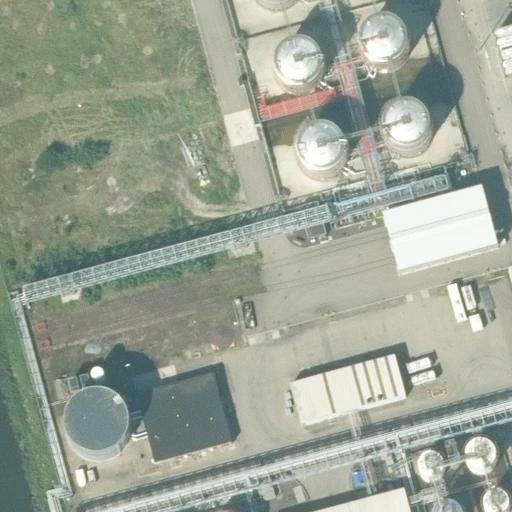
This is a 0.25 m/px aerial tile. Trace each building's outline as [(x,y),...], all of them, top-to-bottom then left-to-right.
[(256,0),(261,6),(268,11),(276,13),(284,12),(291,9),(297,3),(298,0),(256,0)] [(366,64),(372,70),(380,73),(388,73),(396,71),(403,66),(407,59),(409,51),(408,42),(404,35),(398,29),(390,26),(382,26),(374,29),(367,34),(363,41),(361,49),(362,57),(366,64)] [(284,90),(291,95),(299,97),(308,96),(315,92),(321,86),(324,78),(325,70),(322,62),(317,55),(310,51),(302,49),(294,50),(286,54),(281,60),(277,67),(277,76),(279,84),(284,90)] [(389,149),(395,154),(403,158),(411,158),(419,156),(426,151),(430,144),(432,136),(431,127),(427,120),(421,114),(414,111),(405,110),(397,113),(391,118),(386,125),(384,133),(385,141),(389,149)] [(305,173),(312,178),(321,181),(329,181),(337,178),(344,171),(347,164),(348,155),(345,147),(340,140),(333,135),(324,134),(315,135),(308,140),(302,147),(300,156),(301,165),(305,173)] [(481,192),(382,218),(386,235),(393,260),(397,277),(496,251),(492,234),(485,208),(481,192)] [(318,204),(299,209),(308,242),(326,237),(318,204)] [(294,220),(284,222),(287,232),(297,229),(294,220)] [(219,339),(196,344),(198,355),(221,350),(219,339)] [(301,428),(406,399),(405,398),(442,388),(437,367),(400,377),(395,360),(290,388),(301,428)] [(155,466),(232,445),(213,376),(136,397),(155,466)] [(60,421),(58,431),(60,441),(65,450),(72,458),(81,462),(91,464),(101,462),(110,458),(117,450),(121,441),(123,431),(121,421),(117,412),(110,405),(101,401),(91,399),(81,401),(72,405),(65,412),(60,421)] [(466,457),(468,464),(474,470),(482,472),(490,468),(495,461),(495,454),(491,447),(485,443),(478,443),(472,446),(468,451),(466,457)] [(430,482),(437,481),(442,476),(444,469),(442,463),(438,458),(432,456),(426,457),(421,461),(418,467),(419,474),(423,480),(430,482)] [(411,511),(406,491),(328,511),(411,511)] [(508,511),(510,506),(508,500),(504,495),(498,493),(492,494),(487,498),(484,504),(485,511),(508,511)]
